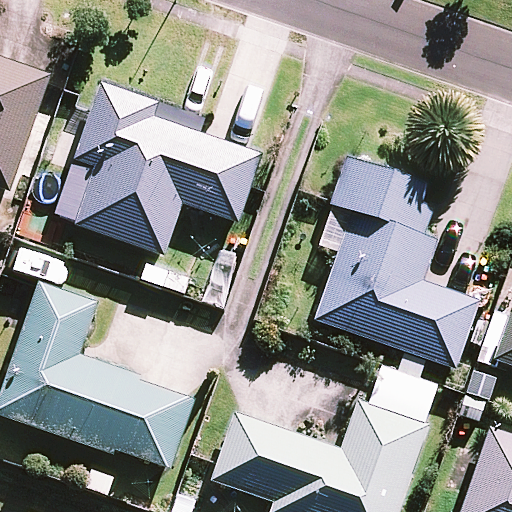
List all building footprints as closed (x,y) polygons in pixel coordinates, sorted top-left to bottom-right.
[(44,88),(47,81),(0,65),(0,195),(6,197),(44,88)] [(232,230),(257,160),(149,123),(154,110),(97,90),(87,116),(69,167),(90,174),(70,231),(159,262),(177,211),(232,230)] [(347,220),(310,325),(451,375),(475,307),(418,287),(433,246),(419,242),(429,215),(416,210),(422,194),(341,165),(324,212),(347,220)] [(164,477),(188,406),(134,387),(136,383),(74,361),(92,308),(35,288),(33,292),(0,386),(0,424),(108,462),(110,458),(164,477)] [(489,366),(511,373),(511,318),(506,316),(489,366)] [(231,418),(206,487),(267,508),(265,511),(397,511),(426,431),(352,406),(335,455),(231,418)] [(511,511),(511,442),(485,433),(457,511),(511,511)]
